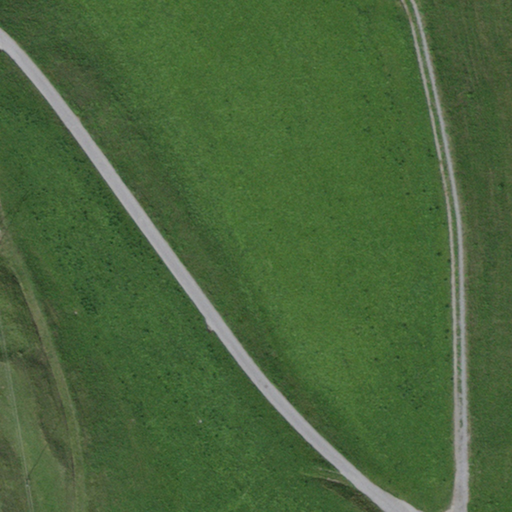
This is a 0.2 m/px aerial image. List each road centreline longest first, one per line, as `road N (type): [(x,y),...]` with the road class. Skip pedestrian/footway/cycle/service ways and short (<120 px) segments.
road 1 (track): [(0,37),(267,386),(393,511)]
road 2 (track): [(458,511),(453,237),(408,0)]
road 3 (track): [(0,216),(48,346)]
